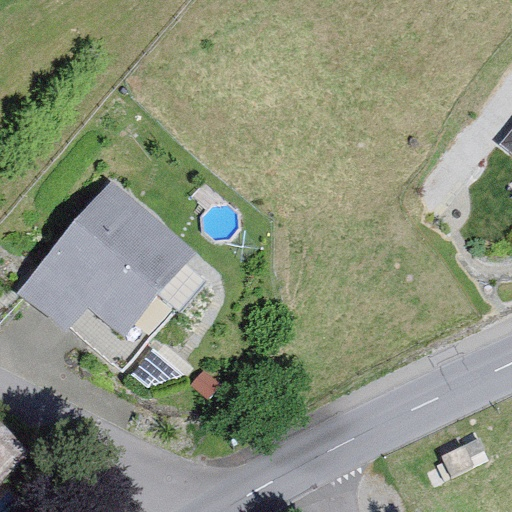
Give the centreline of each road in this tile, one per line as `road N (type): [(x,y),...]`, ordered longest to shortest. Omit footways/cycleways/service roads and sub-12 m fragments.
road 1 (tertiary): [(339,443),(511,365)]
road 2 (residential): [(153,511),(0,401)]
road 3 (tertiary): [(215,511),(339,443)]
